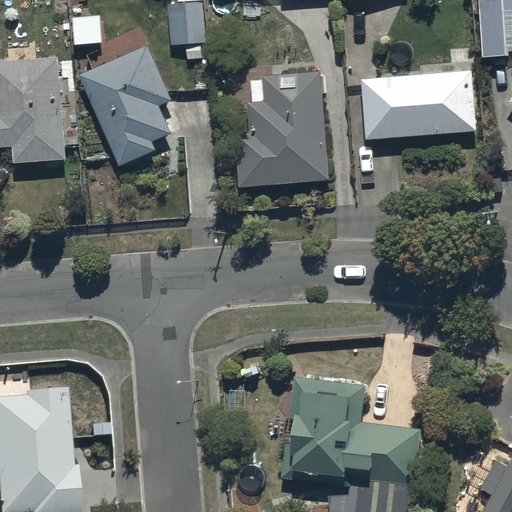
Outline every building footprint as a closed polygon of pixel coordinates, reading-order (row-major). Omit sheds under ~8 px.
[(511,0),(482,0),(486,68),(511,66),(511,57),(511,0)] [(204,9),(170,12),(174,51),(189,50),(190,64),(204,62),(202,49),(207,49),(204,9)] [(151,53),(83,84),(124,175),(160,159),(156,150),(176,142),(164,115),(176,109),(151,53)] [(69,169),(60,65),(0,70),(0,157),(17,156),(18,173),(69,169)] [(475,78),(365,87),(370,149),(480,140),(475,78)] [(334,190),(324,79),(262,82),(262,86),(253,87),(258,143),(240,145),(244,197),(334,190)] [(364,380),(293,371),(289,414),(292,414),(292,420),(293,420),(291,439),(285,438),(282,473),(285,473),(284,484),(301,486),(301,477),(348,482),(347,489),(355,489),(353,511),(391,511),(416,510),(419,480),(414,480),(421,424),(359,416),(364,380)] [(26,395),(0,396),(0,480),(2,511),(15,511),(34,511),(76,511),(82,511),(79,464),(75,464),(69,386),(26,389),(26,395)] [(511,511),(511,441),(503,458),(495,454),(479,483),(490,489),(476,511),(511,511)]
